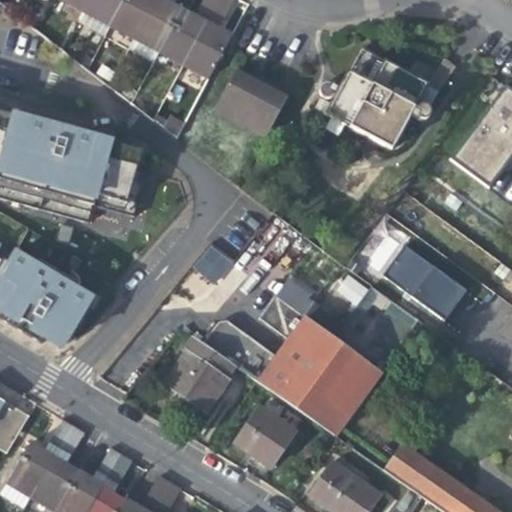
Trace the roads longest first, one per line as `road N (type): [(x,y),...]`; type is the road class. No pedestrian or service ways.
road 1 (residential): [(62,387),(207,215),(212,193),(201,172),(114,108),(0,67)]
road 2 (residential): [(62,387),(263,511)]
